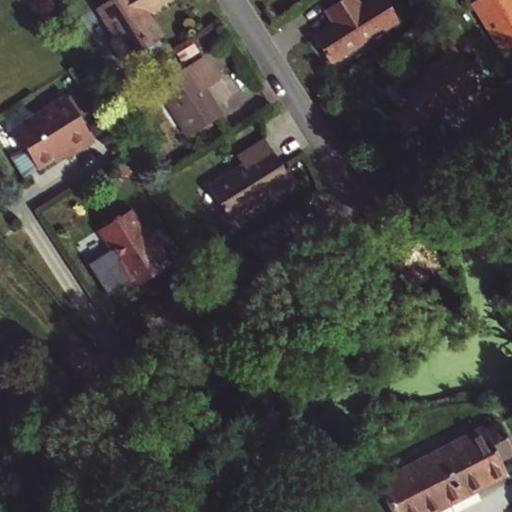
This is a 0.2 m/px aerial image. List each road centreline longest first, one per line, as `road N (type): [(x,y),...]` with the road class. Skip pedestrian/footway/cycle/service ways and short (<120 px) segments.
road 1 (residential): [(56,511),(72,434),(118,371),(511,110)]
road 2 (unknown): [(128,364),(23,197)]
